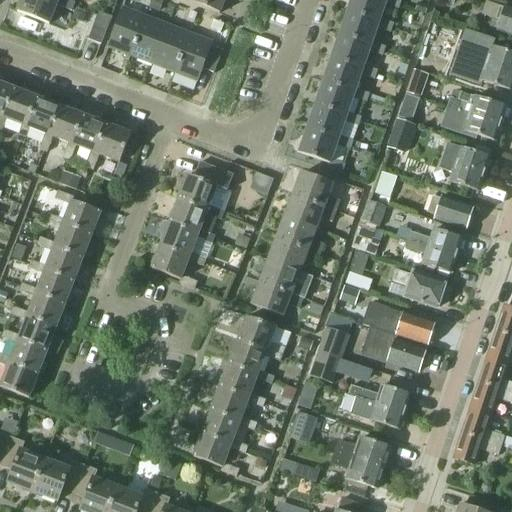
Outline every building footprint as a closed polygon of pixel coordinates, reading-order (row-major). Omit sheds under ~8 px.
[(48,26),(56,6),(57,2),(52,0),(21,0),(17,13),(48,26)] [(52,0),(57,2),(56,6),(71,12),(74,4),(63,0),(52,0)] [(218,15),(223,0),(190,0),(189,4),(218,15)] [(351,0),(345,19),(375,29),(389,34),(392,26),(378,21),(383,5),(368,0),(351,0)] [(368,0),(383,5),(398,10),(401,1),(397,0),(368,0)] [(412,23),(420,26),(427,6),(416,3),(414,11),(416,12),(412,23)] [(497,28),(511,33),(511,9),(505,7),(497,28)] [(106,50),(128,59),(143,19),(121,11),(106,50)] [(87,41),(99,46),(110,19),(97,14),(87,41)] [(143,19),(128,59),(150,67),(165,28),(143,19)] [(345,19),(337,42),(367,52),(381,57),(384,48),(370,44),(375,29),(345,19)] [(206,28),(216,32),(220,24),(209,20),(206,28)] [(165,28),(150,67),(172,76),(187,37),(165,28)] [(187,37),(172,76),(194,85),(209,45),(187,37)] [(438,47),(511,71),(511,52),(491,46),(488,54),(441,39),(438,47)] [(329,65),(358,76),(373,81),(376,72),(361,67),(367,52),(337,42),(329,65)] [(435,56),(483,71),(480,80),(511,90),(511,87),(511,71),(438,47),(435,56)] [(451,79),(455,67),(436,60),(432,72),(451,79)] [(329,65),(321,89),(350,99),(365,104),(368,95),(354,90),(358,76),(329,65)] [(413,71),(405,94),(420,99),(428,76),(413,71)] [(0,110),(9,88),(0,84),(0,110)] [(9,88),(0,110),(0,133),(5,120),(21,126),(32,97),(9,88)] [(313,112),(342,123),(357,128),(360,118),(346,113),(350,99),(321,89),(313,112)] [(448,107),(500,123),(506,106),(461,92),(458,101),(451,99),(448,107)] [(405,95),(397,119),(411,124),(420,100),(405,95)] [(32,97),(21,126),(15,140),(22,143),(28,129),(45,135),(56,106),(32,97)] [(377,117),(388,121),(392,108),(381,104),(377,117)] [(56,106),(45,135),(39,150),(46,153),(51,138),(67,144),(78,115),(56,106)] [(495,140),(500,123),(448,107),(446,115),(467,122),(464,130),(495,140)] [(305,136),(334,146),(348,151),(352,142),(337,137),(342,123),(313,112),(305,136)] [(78,115),(67,144),(61,159),(68,161),(74,147),(90,153),(101,124),(78,115)] [(415,127),(396,121),(387,149),(405,155),(415,127)] [(101,124),(90,153),(84,168),(92,171),(97,157),(117,165),(129,135),(101,124)] [(329,160),(334,146),(305,136),(299,153),(328,163),(326,170),(340,174),(343,165),(329,160)] [(447,153),(445,161),(484,174),(490,157),(460,148),(457,156),(447,153)] [(380,169),(382,170),(394,174),(400,155),(389,151),(386,150),(380,169)] [(479,190),(484,174),(445,161),(442,168),(453,171),(449,181),(479,190)] [(198,163),(192,178),(226,191),(231,176),(198,163)] [(114,176),(122,179),(126,167),(118,164),(114,176)] [(61,173),(58,183),(57,184),(74,190),(78,179),(61,173)] [(299,174),(290,197),(335,213),(339,203),(327,198),(332,187),(299,174)] [(381,174),(374,194),(379,196),(377,203),(387,207),(396,178),(381,174)] [(186,176),(177,200),(206,211),(205,214),(215,218),(220,219),(222,212),(208,207),(215,188),(225,192),(226,191),(192,178),(186,176)] [(69,205),(62,221),(60,226),(90,238),(100,213),(70,201),(72,197),(57,191),(54,199),(69,205)] [(290,197),(282,219),(315,231),(320,220),(331,224),(335,213),(290,197)] [(466,229),(473,208),(442,198),(442,200),(433,197),(428,212),(437,214),(435,219),(466,229)] [(177,200),(169,222),(198,233),(197,236),(211,242),(213,236),(209,234),(215,218),(205,214),(206,211),(177,200)] [(368,201),(360,222),(378,228),(385,207),(368,201)] [(60,228),(53,244),(51,250),(81,261),(90,238),(60,226),(62,221),(48,215),(45,222),(60,228)] [(282,219),(274,241),(318,257),(322,246),(311,242),(315,231),(282,219)] [(163,237),(160,245),(189,257),(187,261),(202,267),(205,259),(190,254),(197,236),(198,233),(169,222),(168,224),(165,223),(162,224),(159,232),(160,235),(163,237)] [(351,249),(355,250),(374,256),(379,241),(371,239),(373,233),(358,229),(351,249)] [(407,240),(457,255),(463,238),(434,229),(431,239),(410,232),(407,240)] [(233,245),(245,250),(249,240),(237,235),(233,245)] [(51,251),(45,266),(43,272),(72,283),(81,261),(51,250),(53,244),(39,238),(36,246),(51,251)] [(452,272),(457,255),(407,240),(405,247),(425,254),(422,263),(452,272)] [(274,241),(267,262),(300,274),(304,263),(314,267),(318,257),(274,241)] [(15,245),(10,258),(21,262),(26,249),(15,245)] [(160,245),(150,270),(179,281),(178,286),(193,291),(196,283),(181,277),(187,261),(189,257),(160,245)] [(42,275),(36,291),(34,296),(63,307),(72,283),(43,272),(45,266),(30,261),(27,269),(42,275)] [(259,283),(303,300),(304,300),(311,279),(300,274),(267,262),(259,283)] [(437,307),(446,282),(413,271),(412,276),(396,271),(392,282),(407,287),(404,296),(437,307)] [(345,285),(367,293),(371,281),(349,273),(345,285)] [(298,311),(303,300),(259,283),(250,307),(283,319),(288,307),(298,311)] [(33,298),(27,313),(25,319),(54,330),(63,307),(34,296),(36,291),(21,285),(18,293),(33,298)] [(344,287),(338,301),(353,307),(358,293),(344,287)] [(368,303),(361,325),(369,328),(367,333),(394,341),(396,334),(399,335),(428,344),(434,323),(404,313),(403,316),(399,314),(394,313),(388,311),(388,309),(368,303)] [(504,307),(495,333),(511,338),(511,309),(505,307),(504,307)] [(18,337),(16,342),(45,353),(54,330),(25,319),(27,313),(12,308),(9,316),(24,321),(18,337)] [(246,318),(237,341),(266,352),(264,357),(279,363),(284,350),(269,344),(275,329),(246,318)] [(325,328),(309,377),(333,386),(350,337),(325,328)] [(15,344),(9,359),(7,365),(36,376),(45,353),(16,342),(18,337),(3,331),(0,338),(15,344)] [(366,338),(360,356),(378,362),(386,365),(387,363),(399,366),(418,372),(425,351),(399,343),(394,341),(367,333),(366,338)] [(491,346),(487,358),(508,365),(511,352),(511,338),(495,333),(491,346)] [(296,345),(309,351),(312,343),(299,337),(296,345)] [(237,341),(228,365),(256,376),(255,379),(271,385),(273,378),(258,372),(264,357),(266,352),(237,341)] [(0,389),(27,400),(36,376),(7,365),(9,359),(0,355),(0,364),(6,367),(0,382),(0,389)] [(483,371),(479,384),(511,394),(511,383),(503,381),(508,365),(487,358),(483,371)] [(228,365),(219,389),(247,400),(246,403),(262,409),(265,402),(249,395),(255,379),(256,376),(228,365)] [(474,397),(470,409),(492,416),(497,401),(511,405),(511,394),(479,384),(474,397)] [(399,412),(404,413),(410,395),(382,386),(378,396),(359,389),(350,387),(348,395),(357,397),(399,412)] [(219,389),(210,412),(238,423),(237,426),(253,432),(256,424),(240,418),(246,403),(247,400),(219,389)] [(300,396),(297,407),(299,408),(300,408),(309,411),(313,399),(300,396)] [(399,431),(404,413),(399,412),(357,397),(354,405),(373,411),(370,421),(399,431)] [(313,403),(309,415),(332,422),(336,410),(313,403)] [(466,422),(462,435),(500,448),(511,451),(511,440),(504,438),(486,432),(492,416),(470,409),(466,422)] [(210,412),(201,436),(230,447),(228,450),(244,456),(247,448),(231,442),(237,426),(238,423),(210,412)] [(298,415),(290,439),(290,440),(307,445),(316,420),(298,415)] [(0,465),(10,439),(0,435),(0,465)] [(457,449),(453,461),(474,468),(480,451),(497,457),(500,448),(462,435),(457,449)] [(222,466),(228,450),(230,447),(201,436),(192,459),(221,469),(219,474),(235,480),(238,472),(222,466)] [(10,439),(0,465),(0,468),(12,473),(7,484),(31,494),(48,449),(38,445),(34,457),(20,451),(23,444),(10,439)] [(335,454),(383,469),(390,448),(360,439),(357,449),(339,443),(335,454)] [(48,449),(31,494),(56,503),(61,492),(72,496),(83,468),(70,463),(67,470),(54,465),(58,453),(48,449)] [(376,489),(383,469),(335,454),(332,464),(350,470),(347,480),(376,489)] [(83,468),(72,496),(83,501),(79,511),(107,511),(117,489),(95,480),(97,473),(96,473),(99,463),(87,458),(83,468)] [(254,467),(263,470),(266,463),(256,459),(254,467)] [(319,472),(289,462),(285,473),(292,475),(292,476),(315,484),(319,472)] [(148,493),(156,495),(161,479),(152,476),(148,488),(149,488),(148,493)] [(117,489),(107,511),(149,511),(156,495),(148,493),(143,491),(140,498),(117,489)] [(156,495),(149,511),(175,511),(166,508),(169,501),(156,495)] [(462,503),(458,511),(504,511),(505,511),(506,509),(470,497),(467,505),(462,503)] [(363,511),(365,507),(340,499),(335,511),(363,511)] [(305,511),(277,503),(274,511),(305,511)]
